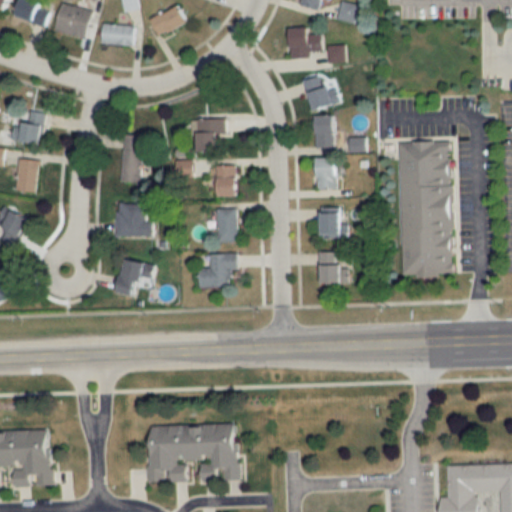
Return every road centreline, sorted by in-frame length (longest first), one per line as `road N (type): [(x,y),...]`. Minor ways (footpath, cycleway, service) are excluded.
road 1 (tertiary): [(0,361),(511,340)]
road 2 (residential): [(276,349),(272,129),(254,78),(222,48)]
road 3 (residential): [(0,53),(90,87),(120,87),(177,75),(222,48)]
road 4 (residential): [(64,269),(90,87)]
road 5 (residential): [(85,359),(85,407),(93,420),(98,358)]
